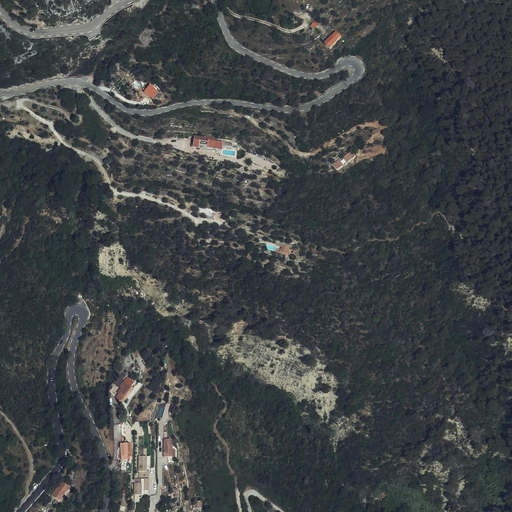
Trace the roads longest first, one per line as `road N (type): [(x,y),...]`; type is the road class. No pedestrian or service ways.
road 1 (tertiary): [(214,0),(227,34),(248,53),(312,76),(357,62),(356,75),(310,105),(204,101),(136,111),(67,81),(0,94)]
road 2 (tertiary): [(19,511),(61,457),(50,381),(74,309),(83,316),(71,373),(101,447),(104,511)]
road 3 (tertiary): [(0,0),(17,23),(44,31),(86,27),(128,0)]
